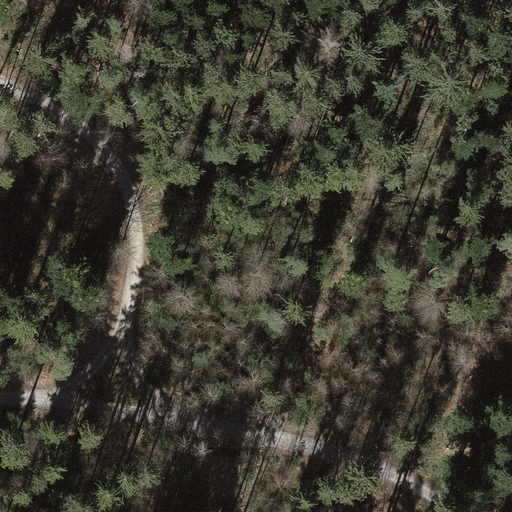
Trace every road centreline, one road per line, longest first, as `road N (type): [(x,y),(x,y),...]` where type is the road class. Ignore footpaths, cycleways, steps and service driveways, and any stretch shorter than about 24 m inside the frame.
road 1 (track): [(451,511),(376,472),(162,417),(59,396),(0,398)]
road 2 (track): [(162,417),(118,347),(130,285),(130,203),(111,161),(67,117),(0,83)]
